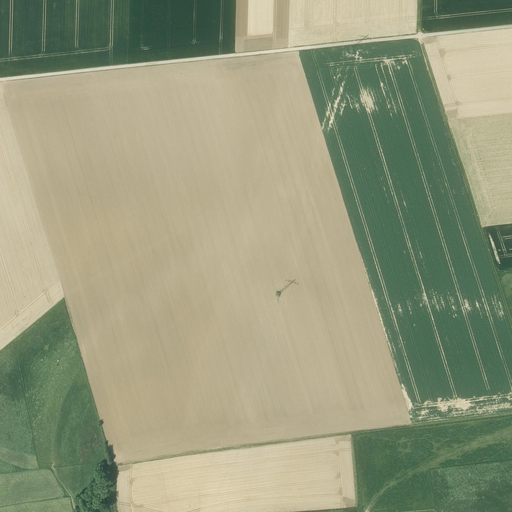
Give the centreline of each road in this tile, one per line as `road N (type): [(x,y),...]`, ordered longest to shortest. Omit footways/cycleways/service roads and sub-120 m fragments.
road 1 (track): [(511,26),(0,79)]
road 2 (track): [(116,463),(511,415)]
road 3 (track): [(511,323),(419,36),(420,0)]
